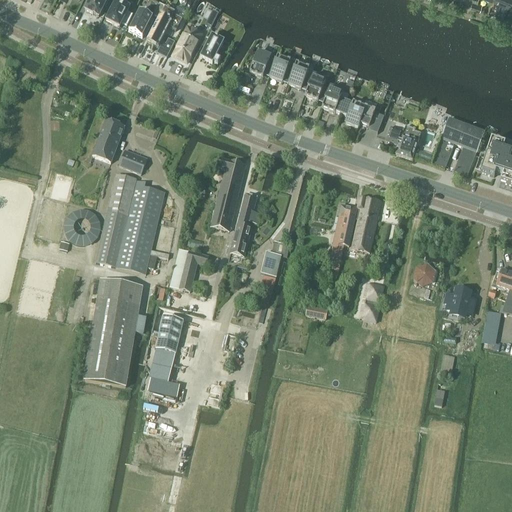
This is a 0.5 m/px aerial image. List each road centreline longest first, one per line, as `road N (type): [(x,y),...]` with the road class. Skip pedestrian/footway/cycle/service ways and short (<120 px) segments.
road 1 (tertiary): [(511,214),(183,97),(0,14)]
road 2 (track): [(170,511),(198,371)]
